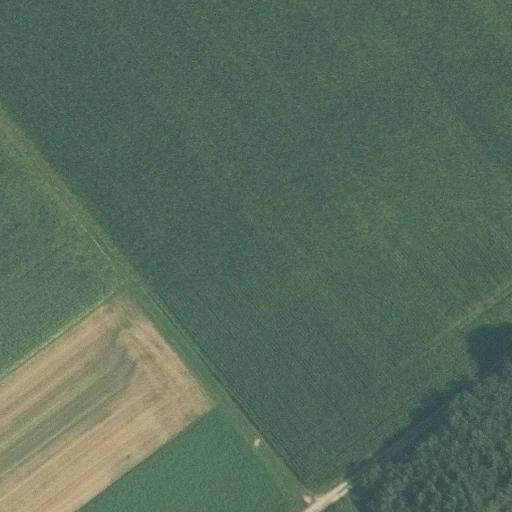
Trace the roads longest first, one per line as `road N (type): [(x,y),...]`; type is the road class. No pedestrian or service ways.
road 1 (track): [(0,119),(319,507)]
road 2 (track): [(511,362),(314,511)]
